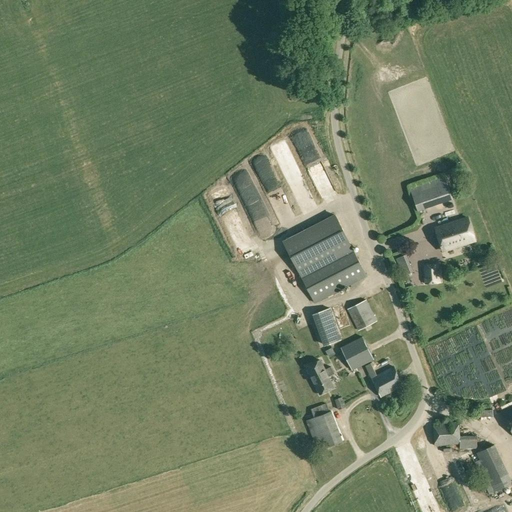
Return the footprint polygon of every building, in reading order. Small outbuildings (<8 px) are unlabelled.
[(299,138),(312,171),(325,166),(312,133),(299,138)] [(300,195),(310,191),(290,146),(280,150),(300,195)] [(411,189),(418,209),(451,198),(444,177),(411,189)] [(252,240),(235,197),(221,202),(235,239),(243,236),(245,243),(252,240)] [(282,239),(300,274),(352,247),(335,213),(282,239)] [(436,227),(443,250),(475,240),(468,217),(436,227)] [(300,274),(315,302),(367,275),(352,247),(300,274)] [(423,265),(425,283),(441,281),(439,263),(423,265)] [(358,329),(379,321),(371,299),(350,306),(358,329)] [(314,314),(325,345),(342,339),(330,308),(314,314)] [(426,329),(425,320),(417,321),(418,330),(426,329)] [(341,349),(351,369),(372,359),(362,339),(341,349)] [(307,366),(313,379),(333,369),(331,366),(326,369),(321,359),(307,366)] [(365,366),(371,378),(378,374),(372,363),(365,366)] [(394,365),(378,374),(371,378),(381,397),(405,385),(394,365)] [(333,369),(313,379),(320,394),(334,386),(329,376),(335,373),(333,369)] [(335,399),(339,409),(346,406),(343,397),(335,399)] [(511,404),(502,410),(511,432),(511,404)] [(460,444),(460,435),(459,421),(434,423),(435,446),(460,444)] [(460,444),(460,448),(477,448),(477,435),(460,435),(460,444)] [(475,462),(485,485),(487,487),(487,488),(489,494),(511,484),(507,474),(509,473),(495,444),(477,453),(480,460),(475,462)] [(439,511),(420,455),(410,458),(409,455),(407,455),(426,511),(439,511)]
